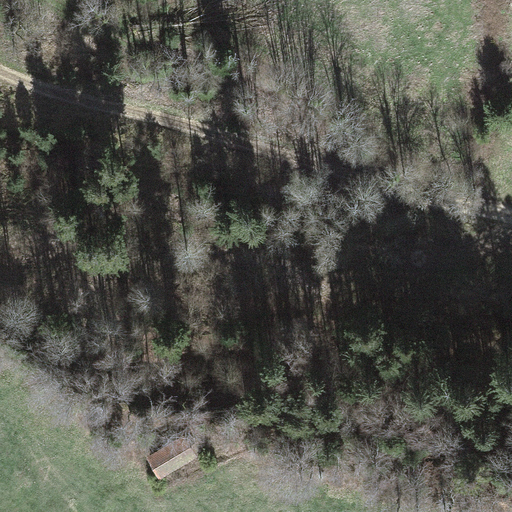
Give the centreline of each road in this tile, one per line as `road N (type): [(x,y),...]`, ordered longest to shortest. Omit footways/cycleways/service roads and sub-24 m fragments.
road 1 (track): [(429,199),(41,82),(0,61)]
road 2 (track): [(53,0),(113,31),(243,73),(429,199)]
